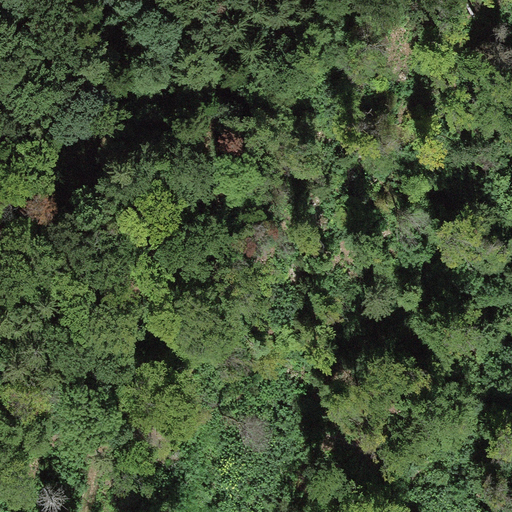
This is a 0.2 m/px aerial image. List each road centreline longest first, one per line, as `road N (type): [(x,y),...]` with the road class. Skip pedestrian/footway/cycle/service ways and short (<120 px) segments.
road 1 (track): [(0,272),(146,179),(332,0)]
road 2 (track): [(127,194),(148,218),(143,268),(120,317),(119,401),(82,511)]
